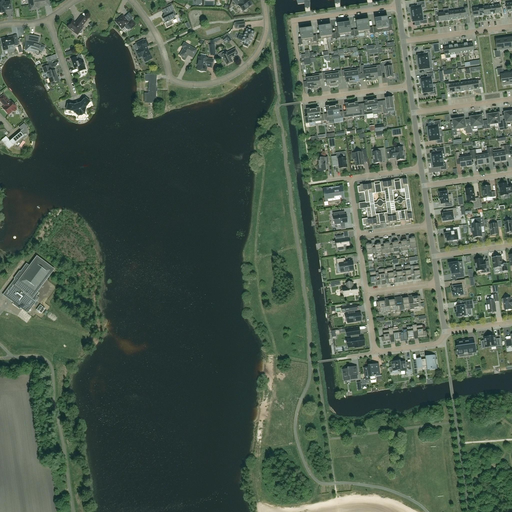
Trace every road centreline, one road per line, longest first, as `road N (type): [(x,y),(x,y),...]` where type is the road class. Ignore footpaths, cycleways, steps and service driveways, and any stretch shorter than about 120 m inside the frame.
road 1 (residential): [(398,6),(302,19),(293,29),(305,99),(409,85)]
road 2 (residential): [(130,0),(157,38),(170,80),(193,85),(247,65),(266,32),(263,0)]
